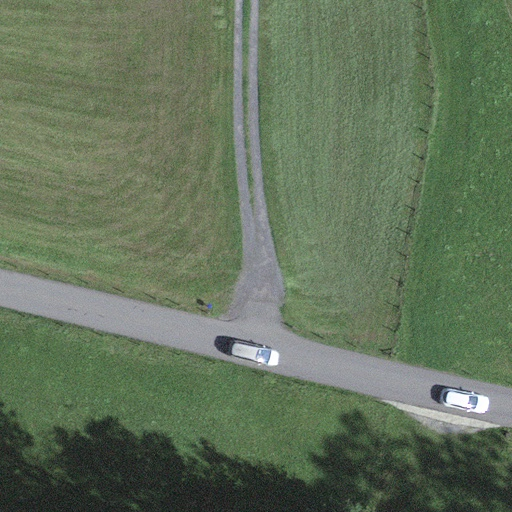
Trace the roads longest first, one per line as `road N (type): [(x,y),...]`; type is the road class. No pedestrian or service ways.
road 1 (tertiary): [(0,288),(511,405)]
road 2 (track): [(261,346),(250,197),(250,0)]
